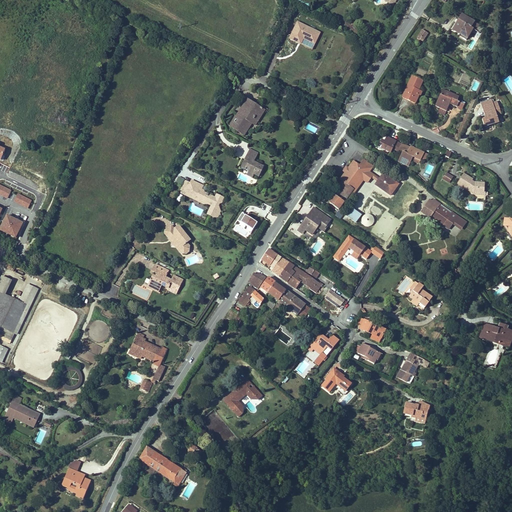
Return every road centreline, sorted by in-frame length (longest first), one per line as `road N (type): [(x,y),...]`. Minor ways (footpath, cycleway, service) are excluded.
road 1 (residential): [(0,249),(197,347)]
road 2 (tertiary): [(103,511),(197,347)]
road 3 (tertiary): [(252,262),(340,127)]
road 4 (residential): [(213,119),(242,78),(340,127)]
road 5 (residential): [(376,110),(495,162)]
